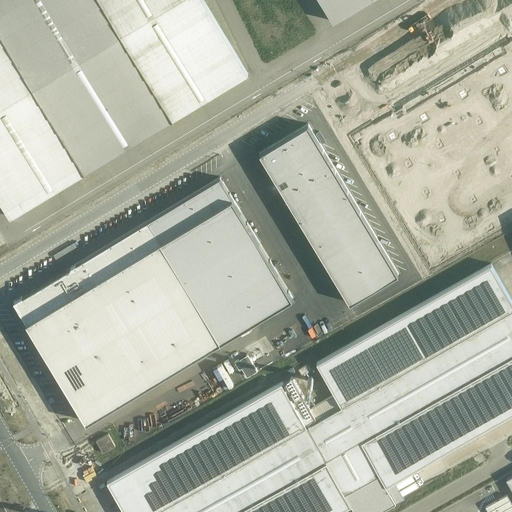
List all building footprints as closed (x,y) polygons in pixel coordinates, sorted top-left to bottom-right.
[(0,0),(0,199),(10,216),(248,73),(203,0),(0,0)] [(320,0),(334,21),(368,0),(320,0)] [(511,35),(347,135),(430,271),(511,224),(511,35)] [(308,123),(260,152),(350,302),(399,273),(308,123)] [(148,219),(13,301),(86,421),(221,340),(148,219)] [(282,381),(107,480),(125,511),(336,511),(351,504),(355,511),(374,511),(395,500),(386,484),(511,412),(511,300),(491,263),(316,362),(335,394),(310,408),(292,376),(282,382),(282,381)] [(302,374),(310,368),(307,363),(298,368),(302,374)] [(103,452),(115,445),(108,433),(96,440),(103,452)]
